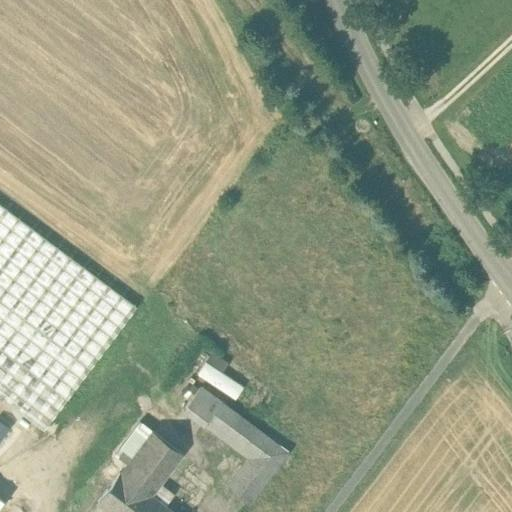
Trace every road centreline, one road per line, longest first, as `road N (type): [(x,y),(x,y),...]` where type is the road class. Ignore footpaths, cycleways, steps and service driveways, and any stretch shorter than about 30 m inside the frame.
road 1 (tertiary): [(337,0),(405,131),(511,285)]
road 2 (track): [(491,299),(334,511)]
